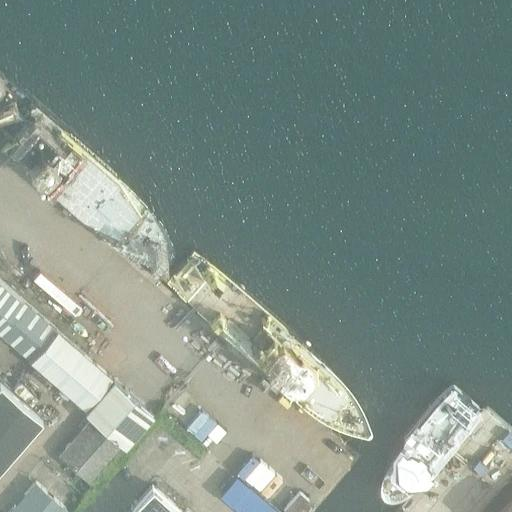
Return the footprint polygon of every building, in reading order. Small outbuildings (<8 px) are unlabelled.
[(0,332),(17,347),(41,315),(0,279),(0,332)] [(41,315),(17,347),(85,406),(111,375),(41,315)] [(113,377),(84,410),(91,416),(122,442),(125,445),(153,412),(113,377)] [(0,382),(0,468),(43,419),(0,382)] [(58,453),(88,480),(120,442),(90,416),(58,453)] [(260,486),(274,467),(253,451),(239,470),(260,486)] [(61,511),(66,507),(35,481),(8,511),(61,511)] [(127,511),(184,511),(152,484),(127,511)]
